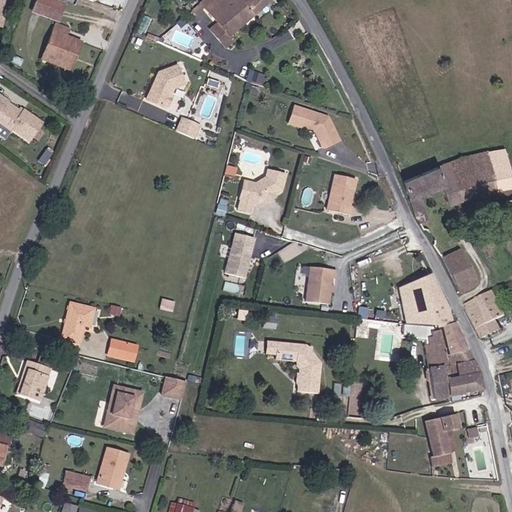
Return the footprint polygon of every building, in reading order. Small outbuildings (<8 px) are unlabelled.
[(48,17),(53,2),(47,0),(33,0),(30,11),(48,17)] [(252,16),(238,0),(203,0),(202,2),(218,21),(229,34),(230,33),(252,16)] [(268,2),(266,0),(238,0),(252,16),(268,2)] [(63,5),(53,2),(48,17),(58,20),(63,5)] [(229,34),(218,21),(209,29),(224,46),(234,38),(230,33),(229,34)] [(41,59),(62,68),(73,40),(65,37),(67,29),(55,23),(41,59)] [(73,40),(62,68),(68,70),(80,43),(73,40)] [(168,87),(172,88),(172,87),(183,83),(177,66),(158,72),(146,98),(163,106),(164,104),(169,102),(171,99),(170,93),(166,90),(168,87)] [(245,78),(253,80),(256,72),(248,70),(245,78)] [(137,109),(141,100),(124,92),(119,102),(137,109)] [(9,102),(0,95),(0,125),(12,133),(14,130),(32,141),(43,123),(24,111),(22,114),(18,111),(7,105),(9,102)] [(327,121),(328,119),(327,117),(293,106),(287,123),(314,132),(321,147),(323,147),(338,140),(330,125),(329,126),(327,121)] [(177,132),(194,139),(200,127),(183,119),(177,132)] [(442,164),(402,181),(416,216),(419,222),(428,219),(419,195),(443,186),(448,203),(476,194),(496,188),(490,167),(507,163),(504,150),(468,156),(442,164)] [(511,184),(507,163),(490,167),(496,188),(511,184)] [(222,176),(230,178),(233,168),(224,166),(222,176)] [(256,203),(265,198),(265,195),(268,193),(271,194),(280,189),(284,175),(266,170),(264,177),(254,184),(242,180),(238,199),(236,210),(249,213),(251,202),(256,203)] [(348,206),(354,180),(333,175),(325,210),(349,216),(351,207),(348,206)] [(225,201),(218,199),(216,205),(224,207),(225,201)] [(214,214),(222,216),(224,207),(216,205),(214,214)] [(244,278),(253,239),(233,234),(224,274),(244,278)] [(442,258),(459,292),(478,283),(460,249),(442,258)] [(333,278),(333,269),(308,266),(304,301),(327,304),(330,277),(333,278)] [(444,302),(430,274),(398,288),(405,321),(434,323),(436,327),(440,326),(450,323),(444,302)] [(505,312),(493,291),(466,304),(478,327),(495,318),(505,312)] [(159,307),(171,309),(173,300),(161,297),(159,307)] [(89,326),(94,308),(69,302),(60,338),(78,343),(83,324),(89,326)] [(115,320),(119,306),(112,305),(108,319),(115,320)] [(275,318),(262,317),(261,327),(274,328),(275,318)] [(500,328),(495,318),(478,327),(483,337),(500,328)] [(466,349),(454,321),(450,323),(440,326),(448,355),(466,349)] [(423,345),(433,400),(447,397),(442,378),(456,375),(454,364),(447,365),(438,331),(434,331),(433,326),(403,323),(401,334),(408,335),(407,338),(423,340),(424,345),(423,345)] [(274,352),(275,339),(265,338),(263,351),(274,352)] [(274,352),(273,356),(294,358),(293,362),(297,367),(296,371),(295,370),(293,380),(295,383),(294,389),(315,392),(318,361),(304,343),(275,339),(274,352)] [(132,361),(135,345),(110,340),(106,355),(132,361)] [(75,355),(64,352),(63,360),(73,363),(75,355)] [(48,367),(25,360),(23,369),(26,370),(18,393),(38,400),(48,367)] [(16,392),(18,393),(26,370),(23,369),(16,392)] [(170,377),(165,376),(160,393),(181,400),(186,380),(170,377)] [(118,394),(120,387),(113,385),(103,427),(107,428),(115,394),(118,394)] [(135,410),(139,391),(120,387),(118,394),(115,394),(107,428),(127,433),(130,418),(127,418),(129,408),(135,410)] [(142,392),(139,391),(135,410),(129,408),(127,418),(130,418),(127,433),(132,434),(142,392)] [(457,427),(454,414),(424,421),(432,457),(428,458),(430,466),(451,461),(449,453),(454,452),(449,429),(457,427)] [(41,424),(27,419),(23,430),(32,433),(30,439),(42,443),(46,427),(41,426),(41,424)] [(479,428),(469,429),(470,437),(480,436),(479,428)] [(0,465),(0,466),(5,446),(8,446),(11,437),(0,434),(0,465)] [(95,482),(114,488),(118,469),(123,471),(128,454),(105,447),(95,482)] [(118,469),(114,488),(118,489),(123,471),(118,469)] [(63,482),(83,488),(86,479),(66,473),(63,482)] [(177,497),(175,503),(193,508),(195,503),(177,497)] [(239,511),(242,502),(233,500),(229,511),(239,511)] [(59,511),(74,511),(76,505),(63,501),(59,511)] [(172,511),(175,503),(169,502),(166,511),(172,511)] [(193,508),(175,503),(172,511),(198,511),(199,511),(193,509),(193,508)]
